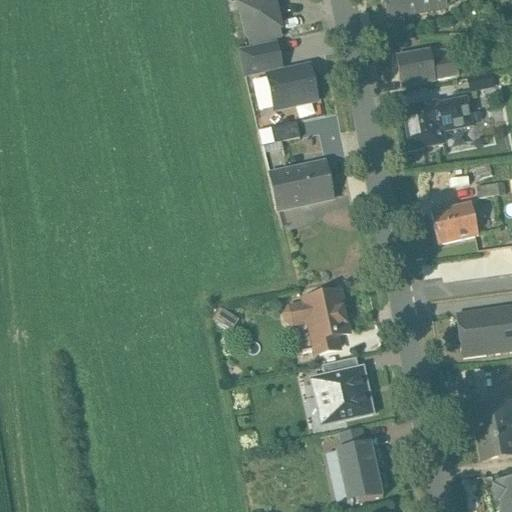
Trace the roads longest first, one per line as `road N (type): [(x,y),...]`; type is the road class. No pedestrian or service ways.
road 1 (residential): [(341,0),(405,298)]
road 2 (residential): [(405,298),(443,511)]
